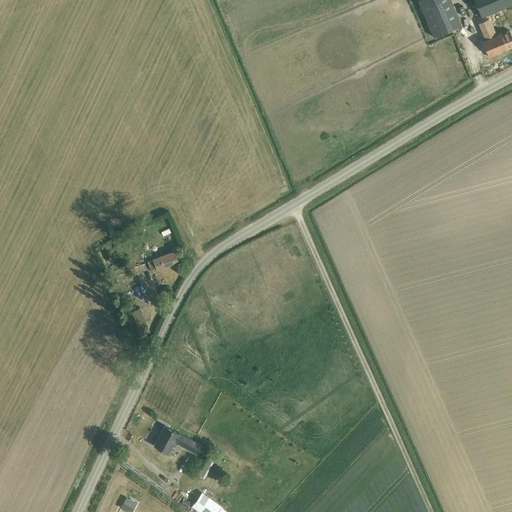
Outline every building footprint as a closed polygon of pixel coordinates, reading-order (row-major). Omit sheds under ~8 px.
[(418,0),(433,35),(461,24),(451,0),(418,0)] [(511,0),(475,0),(482,15),(511,2),(511,0)] [(484,20),(478,23),(486,40),(482,41),(484,46),(486,51),(485,51),(487,57),(488,56),(489,56),(493,54),(497,53),(497,52),(497,51),(501,50),(505,48),(505,49),(505,50),(511,47),(511,36),(511,35),(509,30),(495,36),(488,19),(486,15),(483,16),(484,20)] [(483,47),(479,30),(474,31),(478,49),(483,47)] [(174,251),(154,259),(147,262),(151,271),(178,261),(174,251)] [(125,271),(115,275),(118,284),(129,280),(125,271)] [(139,307),(125,312),(135,336),(149,330),(139,307)] [(197,453),(201,445),(165,425),(154,445),(168,453),(173,444),(176,446),(178,443),(197,453)] [(211,456),(199,472),(205,477),(218,461),(211,456)] [(126,498),(121,508),(128,511),(131,511),(137,503),(126,498)]
